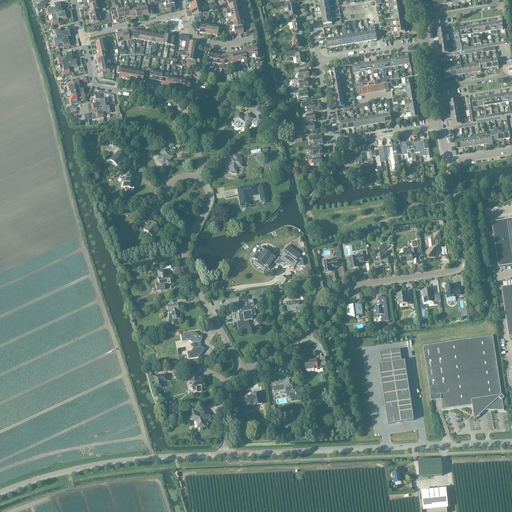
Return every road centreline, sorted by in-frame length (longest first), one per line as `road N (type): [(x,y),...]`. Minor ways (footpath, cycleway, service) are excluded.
road 1 (residential): [(243,371),(320,328),(348,286),(460,266),(451,159)]
road 2 (tertiary): [(226,455),(511,442)]
road 3 (tertiary): [(0,493),(89,466),(226,455)]
road 4 (residential): [(243,371),(186,268),(193,232)]
road 5 (residential): [(181,113),(163,99),(95,85),(82,36)]
